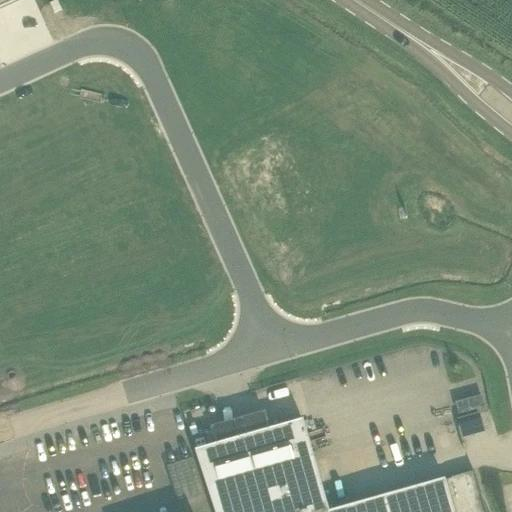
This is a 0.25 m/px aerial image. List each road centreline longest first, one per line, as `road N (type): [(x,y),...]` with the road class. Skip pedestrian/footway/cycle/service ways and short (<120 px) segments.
road 1 (unclassified): [(0,83),(109,40),(145,61),(270,349)]
road 2 (unclassified): [(29,420),(270,349)]
road 3 (unclassified): [(270,349),(413,312),(511,333)]
